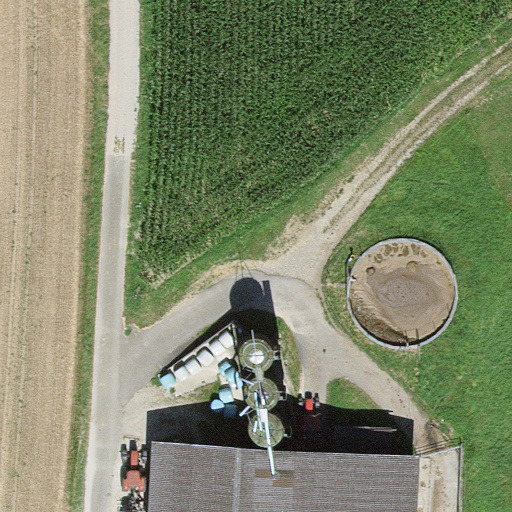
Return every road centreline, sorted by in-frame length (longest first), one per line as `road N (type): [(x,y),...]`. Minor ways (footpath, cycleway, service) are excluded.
road 1 (track): [(282,292),(327,227),(464,71),(511,39)]
road 2 (residential): [(121,208),(97,511)]
road 3 (track): [(114,0),(121,208)]
